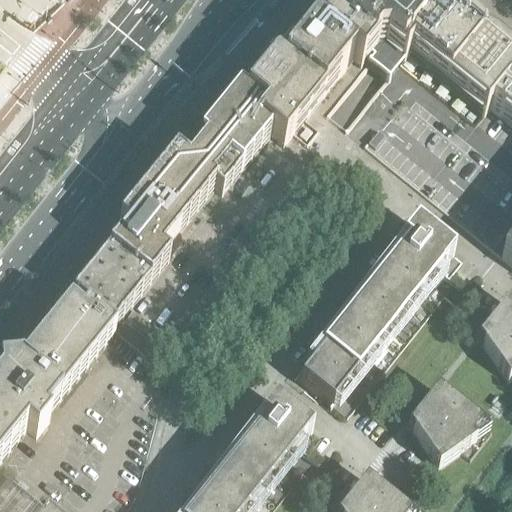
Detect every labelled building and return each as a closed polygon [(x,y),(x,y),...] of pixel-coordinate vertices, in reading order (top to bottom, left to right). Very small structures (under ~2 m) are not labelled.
[(339,0),(337,3),(314,31),(315,32),(314,33),(353,64),(352,65),(360,72),(370,60),(372,62),(374,63),(370,68),(369,67),(368,69),(369,70),(386,84),(388,86),(390,84),(387,82),(391,78),(401,65),(403,67),(409,60),(484,120),(490,113),(511,130),(511,248),(502,261),(501,262),(511,270),(511,64),(453,16),(452,15),(451,15),(450,15),(449,15),(448,14),(447,14),(446,14),(445,15),(444,15),(443,16),(442,16),(441,17),(440,17),(440,18),(417,0),(339,0)] [(301,32),(245,101),(292,139),(315,110),(352,65),(353,64),(314,33),(315,32),(314,31),(313,30),(312,30),(311,30),(310,29),(309,29),(308,29),(307,29),(306,29),(305,30),(304,30),(303,30),(303,31),(302,31),(301,32)] [(511,145),(409,67),(347,136),(498,256),(511,239),(511,145)] [(221,200),(223,198),(270,140),(283,150),(292,139),(245,101),(238,95),(236,98),(236,97),(205,135),(205,136),(182,165),(174,159),(137,205),(136,205),(120,226),(118,228),(119,229),(115,234),(116,242),(118,243),(71,301),(86,313),(112,334),(168,265),(161,259),(169,249),(214,194),(221,200)] [(453,260),(416,230),(390,261),(396,266),(300,386),(331,411),(329,413),(330,414),(435,282),(453,260)] [(115,336),(112,334),(86,313),(82,318),(69,308),(18,371),(8,373),(0,373),(0,466),(25,435),(35,443),(49,426),(45,423),(115,336)] [(511,311),(507,308),(492,326),(497,330),(476,346),(476,347),(479,345),(507,386),(511,382),(511,311)] [(133,315),(115,336),(162,375),(171,363),(167,360),(171,355),(170,354),(174,349),(165,341),(133,315)] [(491,438),(437,395),(422,414),(428,418),(406,433),(407,434),(409,433),(438,473),(460,458),(469,465),(491,438)] [(312,436),(274,407),(249,438),(255,443),(199,511),(251,511),(293,460),(299,453),(312,436)] [(400,511),(366,484),(351,503),(356,507),(349,511),(400,511)]
